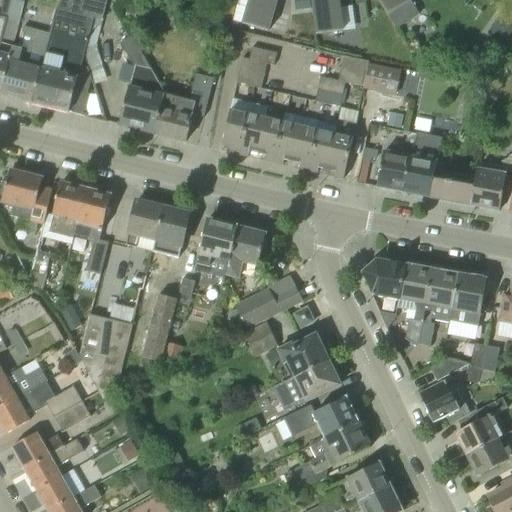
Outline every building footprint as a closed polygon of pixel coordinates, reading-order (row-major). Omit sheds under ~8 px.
[(0,50),(2,44),(2,41),(12,0),(4,0),(0,17),(0,50)] [(70,113),(94,19),(102,21),(107,0),(58,0),(50,34),(32,103),(70,113)] [(249,0),(243,24),(269,32),(277,0),(249,0)] [(311,0),(295,0),(297,11),(312,9),(311,0)] [(311,0),(317,35),(343,32),(338,0),(311,0)] [(378,0),(388,15),(411,1),(410,0),(378,0)] [(511,48),(511,18),(503,13),(489,32),(511,48)] [(14,47),(1,94),(1,95),(32,103),(50,34),(23,27),(18,48),(14,47)] [(166,94),(161,84),(134,37),(121,44),(134,67),(120,125),(155,134),(166,94)] [(0,93),(1,94),(14,47),(2,44),(0,50),(0,93)] [(250,60),(268,64),(275,66),(278,53),(253,48),(250,60)] [(342,69),(364,74),(366,62),(344,57),(342,69)] [(268,64),(250,60),(243,58),(240,71),(265,77),(268,64)] [(369,64),(363,91),(396,97),(402,72),(369,64)] [(364,74),(342,69),(339,81),(346,82),(361,85),(364,74)] [(265,77),(240,71),(237,83),(262,89),(265,77)] [(196,74),(190,102),(168,97),(166,94),(155,134),(186,142),(193,115),(205,118),(214,79),(196,74)] [(346,82),(339,81),(321,77),(318,90),(344,95),(346,82)] [(344,95),(318,90),(316,102),(341,108),(344,95)] [(240,155),(249,115),(231,111),(223,146),(232,148),(230,153),(240,155)] [(390,113),(387,125),(401,128),(403,116),(390,113)] [(259,154),(267,119),(249,115),(240,155),(250,157),(251,152),(259,154)] [(275,163),(284,123),(267,119),(259,154),(266,156),(265,161),(275,163)] [(293,162),(301,127),(284,123),(275,163),(284,166),(285,160),(293,162)] [(309,171),(319,131),(301,127),(293,162),(301,164),(300,169),(309,171)] [(327,170),(335,135),(319,131),(309,171),(319,174),(320,168),(327,170)] [(414,150),(417,135),(409,133),(399,156),(384,153),(378,187),(382,188),(385,190),(388,191),(390,190),(403,192),(411,149),(414,150)] [(335,135),(327,170),(336,172),(334,177),(344,180),(354,140),(335,135)] [(432,198),(441,151),(443,140),(417,135),(414,150),(411,149),(403,192),(417,195),(419,197),(424,198),(426,197),(432,198)] [(471,205),(475,180),(446,174),(451,152),(441,151),(432,198),(471,205)] [(502,204),(507,177),(507,174),(511,171),(511,156),(502,162),(506,168),(500,171),(500,175),(477,171),(475,180),(471,205),(500,211),(502,204)] [(366,177),(369,160),(363,159),(360,176),(366,177)] [(22,247),(38,251),(53,190),(41,187),(44,178),(14,171),(10,173),(7,183),(3,182),(0,195),(0,196),(4,197),(2,203),(6,204),(5,206),(13,208),(12,216),(29,220),(22,247)] [(511,177),(507,177),(502,204),(511,205),(511,177)] [(79,222),(86,189),(62,183),(49,230),(75,237),(78,222),(79,222)] [(86,189),(79,222),(78,222),(75,237),(94,241),(87,272),(100,275),(108,244),(100,242),(112,196),(86,189)] [(154,239),(162,208),(137,202),(126,245),(137,248),(140,236),(154,239)] [(162,208),(154,239),(172,244),(169,256),(179,258),(190,215),(162,208)] [(228,276),(239,227),(208,220),(196,271),(227,278),(228,276)] [(239,227),(228,276),(239,278),(243,263),(259,266),(263,249),(265,250),(268,239),(265,238),(266,234),(239,227)] [(51,254),(39,251),(33,271),(45,274),(51,254)] [(400,300),(405,265),(402,265),(400,263),(396,262),(393,263),(378,260),(363,273),(372,295),(400,300)] [(419,344),(433,271),(420,268),(418,266),(414,265),(411,266),(405,265),(400,300),(399,308),(418,312),(416,321),(410,320),(406,340),(417,347),(419,344)] [(133,269),(128,282),(144,287),(148,275),(133,269)] [(433,271),(419,344),(432,346),(435,325),(431,324),(432,318),(450,321),(459,275),(433,271)] [(459,275),(450,321),(458,323),(459,323),(464,323),(479,326),(487,280),(481,279),(480,277),(477,277),(474,278),(459,275)] [(6,284),(0,286),(0,306),(14,299),(6,284)] [(303,301),(296,288),(274,299),(270,290),(236,307),(247,329),(303,301)] [(179,298),(179,296),(160,291),(144,355),(163,360),(175,312),(179,298)] [(511,292),(511,297),(505,296),(500,322),(511,323),(511,292)] [(71,305),(60,311),(65,321),(77,315),(71,305)] [(313,322),(307,309),(295,315),(301,328),(313,322)] [(398,316),(380,313),(388,329),(398,316)] [(81,359),(82,361),(83,363),(102,398),(116,395),(132,325),(116,321),(91,315),(81,359)] [(278,346),(266,322),(246,332),(256,356),(278,346)] [(15,345),(24,340),(17,327),(8,332),(15,345)] [(297,377),(328,361),(317,337),(296,347),(295,346),(291,345),(269,355),(275,370),(290,363),(297,377)] [(24,340),(15,345),(21,355),(30,351),(24,340)] [(184,347),(167,343),(163,360),(180,364),(184,347)] [(485,345),(481,368),(493,370),(494,370),(499,347),(485,345)] [(82,361),(81,359),(76,350),(66,356),(73,369),(83,363),(82,361)] [(468,364),(444,357),(443,363),(431,367),(437,380),(468,364)] [(328,361),(297,377),(275,387),(286,411),(340,386),(328,361)] [(23,368),(6,378),(0,380),(0,408),(38,388),(50,381),(43,369),(28,377),(23,368)] [(462,410),(454,394),(447,380),(432,388),(434,392),(421,398),(428,412),(427,414),(430,420),(432,421),(433,424),(447,417),(451,425),(466,418),(462,410)] [(82,402),(74,387),(55,398),(46,403),(47,405),(54,417),(82,402)] [(27,416),(47,405),(46,403),(38,388),(0,408),(0,426),(5,435),(30,421),(27,416)] [(325,439),(357,423),(346,399),(315,413),(311,406),(283,419),(292,437),(319,424),(325,439)] [(467,455),(502,437),(491,417),(508,409),(503,399),(477,412),(481,421),(456,434),(467,455)] [(82,402),(54,417),(63,432),(90,416),(82,402)] [(132,427),(125,414),(114,421),(121,434),(132,427)] [(357,423),(325,439),(310,447),(316,460),(289,473),(297,491),(326,477),(323,471),(370,449),(357,423)] [(25,470),(66,447),(60,436),(44,445),(38,434),(12,448),(25,470)] [(511,456),(502,437),(467,455),(478,476),(511,458),(511,456)] [(25,470),(37,491),(62,477),(57,468),(86,452),(79,439),(66,447),(25,470)] [(139,456),(131,441),(120,447),(128,462),(139,456)] [(184,465),(176,448),(163,455),(171,471),(184,465)] [(338,511),(391,487),(380,464),(348,479),(348,480),(338,485),(344,497),(322,507),(311,511),(338,511)] [(185,465),(171,472),(175,481),(189,474),(185,465)] [(156,484),(146,466),(130,475),(141,493),(156,484)] [(62,477),(37,491),(48,511),(49,511),(74,498),(62,477)] [(511,511),(511,480),(503,486),(505,489),(489,497),(496,511),(511,511)] [(96,486),(74,498),(49,511),(81,511),(81,510),(103,498),(96,486)] [(391,487),(338,511),(359,511),(358,510),(362,508),(363,511),(402,511),(403,511),(391,487)]
